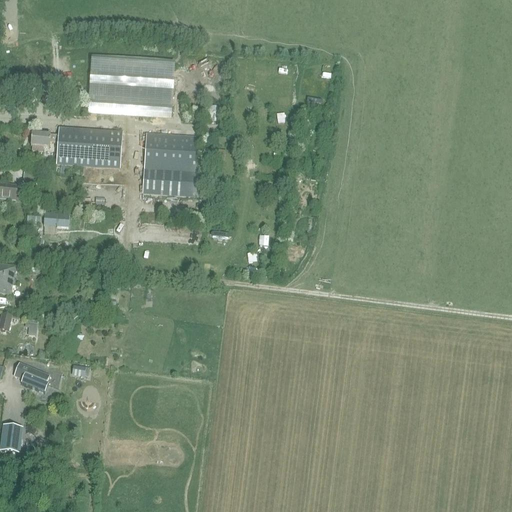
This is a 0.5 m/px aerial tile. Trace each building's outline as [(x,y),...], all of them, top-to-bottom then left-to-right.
[(88,116),(171,121),(175,64),(92,59),(88,116)] [(32,134),(31,147),(33,148),(33,152),(43,152),(43,148),(49,149),(50,144),(58,144),(57,166),(120,170),(123,133),(59,129),(58,136),(32,134)] [(146,135),(144,171),(142,196),(198,200),(199,175),(192,175),(193,165),(197,165),(197,159),(198,148),(198,139),(146,135)] [(225,152),(208,149),(207,159),(224,162),(225,152)] [(39,182),(23,180),(22,189),(18,188),(18,187),(0,185),(0,203),(4,204),(4,202),(16,203),(17,196),(23,197),(23,192),(37,194),(39,182)] [(69,218),(44,216),(44,228),(68,230),(69,218)] [(19,273),(20,269),(0,266),(0,295),(11,297),(12,288),(14,288),(16,273),(19,273)] [(0,329),(9,331),(12,316),(2,314),(0,323),(0,329)] [(14,378),(23,382),(21,386),(44,396),(48,387),(46,386),(49,378),(19,366),(14,378)] [(5,429),(2,453),(17,455),(21,431),(5,429)]
